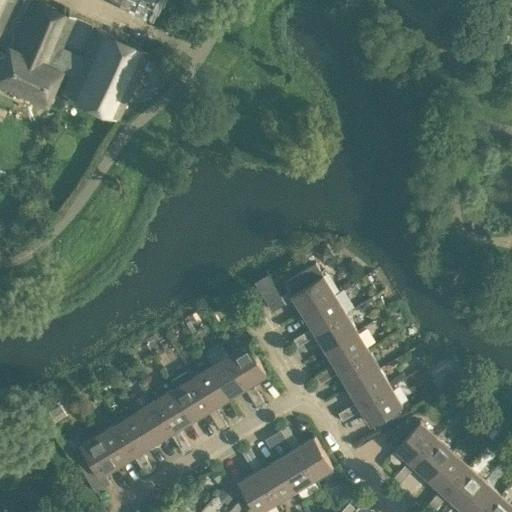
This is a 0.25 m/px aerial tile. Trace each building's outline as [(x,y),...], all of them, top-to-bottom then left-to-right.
[(0,0),(0,28),(12,0),(0,0)] [(0,83),(45,104),(60,70),(69,52),(60,48),(73,18),(33,0),(21,0),(6,35),(10,36),(6,45),(6,44),(0,57),(0,83)] [(108,0),(142,12),(146,0),(108,0)] [(61,93),(116,118),(117,119),(147,53),(147,52),(96,28),(82,58),(69,52),(60,70),(70,74),(61,93)] [(295,297),(304,311),(335,293),(323,273),(315,259),(283,277),(290,289),(281,295),(285,303),(295,297)] [(259,290),(270,306),(281,299),(270,283),(259,290)] [(346,311),(335,293),(304,311),(313,326),(315,330),(346,311)] [(346,311),(315,330),(313,326),(303,332),(308,340),(317,334),(326,348),(357,329),(346,311)] [(337,367),(368,348),(357,329),(326,348),(335,363),(337,367)] [(298,346),(308,340),(303,332),(293,338),(298,346)] [(229,353),(248,384),(244,386),(250,396),(258,391),(252,382),(267,372),(249,341),(229,353)] [(368,348),(337,367),(335,363),(326,369),(330,377),(340,371),(349,385),(380,366),(368,348)] [(248,384),(229,353),(211,364),(230,395),(244,386),(248,384)] [(192,376),(211,407),(207,409),(213,419),(221,414),(215,404),(230,395),(211,364),(192,376)] [(447,385),(461,375),(454,365),(439,375),(447,385)] [(360,404),(391,385),(380,366),(349,385),(357,400),(360,404)] [(320,383),(330,377),(326,369),(316,375),(320,383)] [(211,407),(192,376),(174,387),(193,418),(207,409),(211,407)] [(391,385),(360,404),(357,400),(348,406),(353,414),(362,408),(372,423),(403,404),(391,385)] [(178,427),(193,418),(174,387),(155,398),(174,429),(171,431),(177,441),(184,436),(178,427)] [(264,401),(258,391),(250,396),(256,406),(264,401)] [(171,431),(174,429),(155,398),(137,409),(156,440),(171,431)] [(56,421),(66,415),(60,404),(49,410),(56,421)] [(343,420),(353,414),(348,406),(338,412),(343,420)] [(119,420),(137,451),(134,454),(140,463),(147,459),(141,449),(156,440),(137,409),(119,420)] [(227,424),(221,414),(213,419),(219,428),(227,424)] [(137,451),(119,420),(100,432),(119,463),(134,454),(137,451)] [(412,462),(437,435),(420,420),(396,447),(409,459),(412,462)] [(498,429),(499,428),(489,420),(482,428),(492,436),(498,429)] [(279,429),(285,439),(293,434),(287,424),(279,429)] [(104,472),(119,463),(100,432),(81,443),(85,450),(75,457),(95,491),(110,482),(104,472)] [(314,477),(295,446),(299,444),(293,434),(285,439),(291,449),(277,457),(296,488),(314,477)] [(315,435),(299,444),(295,446),(314,477),(333,466),(315,435)] [(412,462),(409,459),(401,467),(408,473),(416,465),(428,476),(453,449),(437,435),(412,462)] [(190,446),(184,436),(177,441),(183,451),(190,446)] [(242,452),(248,461),(256,457),(250,447),(242,452)] [(453,449),(428,476),(441,488),(444,491),(469,464),(453,449)] [(277,500),(258,469),(262,467),(256,457),(248,461),(254,471),(239,480),(258,511),(277,500)] [(277,457),(262,467),(258,469),(277,500),(296,488),(277,457)] [(153,469),(147,459),(140,463),(146,473),(153,469)] [(485,479),(469,464),(444,491),(441,488),(433,496),(440,502),(448,494),(460,505),(485,479)] [(225,477),(218,465),(210,471),(217,482),(225,477)] [(408,473),(401,467),(393,476),(400,482),(408,473)] [(460,505),(467,511),(483,511),(501,493),(485,479),(460,505)] [(228,501),(236,492),(226,484),(219,492),(228,501)] [(364,499),(357,493),(349,501),(355,508),(364,499)] [(511,511),(511,503),(501,493),(483,511),(511,511)] [(440,502),(433,496),(426,505),(432,511),(440,502)] [(351,511),(355,508),(349,501),(341,510),(344,511),(343,511),(351,511)]
